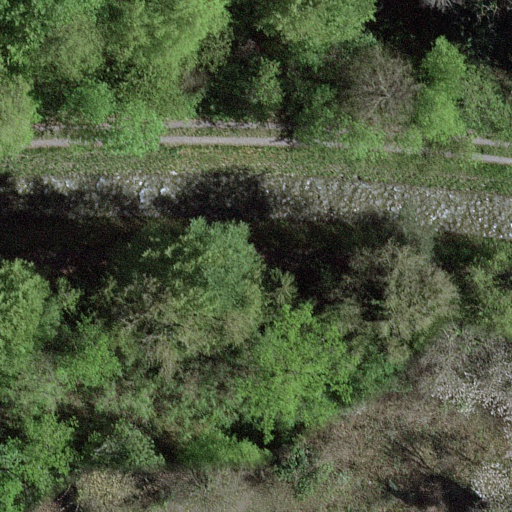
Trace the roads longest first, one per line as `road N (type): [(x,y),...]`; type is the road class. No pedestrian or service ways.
road 1 (track): [(0,266),(365,266),(511,282)]
road 2 (track): [(511,152),(227,134),(0,144)]
